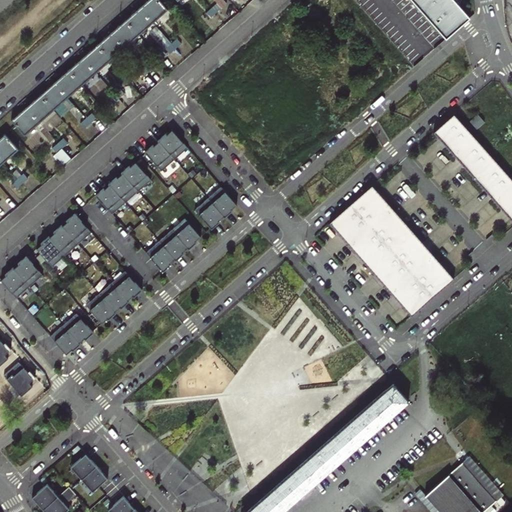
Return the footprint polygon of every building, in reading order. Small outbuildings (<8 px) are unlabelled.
[(147,0),(140,7),(152,21),(166,9),(158,0),(147,0)] [(468,16),(454,0),(412,0),(446,38),(468,16)] [(211,8),(215,13),(221,7),(217,3),(211,8)] [(138,34),(152,21),(140,7),(125,19),(138,34)] [(205,13),(209,18),(215,13),(211,8),(205,13)] [(124,46),(138,34),(125,19),(111,32),(124,46)] [(97,44),(110,58),(124,46),(111,32),(97,44)] [(171,43),(175,48),(181,43),(177,38),(171,43)] [(170,53),(175,48),(171,43),(165,48),(170,53)] [(95,71),(110,58),(97,44),(83,57),(95,71)] [(69,69),(81,84),(95,71),(83,57),(69,69)] [(143,68),(147,72),(153,67),(149,62),(143,68)] [(137,73),(141,78),(147,72),(143,68),(137,73)] [(54,82),(67,96),(81,84),(69,69),(54,82)] [(40,94),(53,108),(67,96),(54,82),(40,94)] [(114,93),(118,98),(124,92),(120,88),(114,93)] [(113,102),(118,98),(114,93),(109,98),(113,102)] [(39,121),(53,108),(40,94),(26,107),(39,121)] [(53,108),(59,116),(73,103),(67,96),(53,108)] [(24,134),(39,121),(26,107),(11,120),(15,124),(24,134)] [(39,121),(47,130),(61,118),(59,116),(53,108),(39,121)] [(86,118),(90,122),(96,117),(92,112),(86,118)] [(511,180),(454,114),(433,131),(511,220),(511,180)] [(476,130),(485,122),(478,114),(469,121),(476,130)] [(85,127),(90,122),(86,118),(81,123),(85,127)] [(188,147),(172,130),(165,136),(164,135),(158,140),(159,141),(175,159),(188,147)] [(0,138),(0,159),(2,161),(17,148),(4,134),(0,138)] [(58,143),(62,147),(68,142),(64,137),(58,143)] [(175,159),(159,141),(152,148),(151,147),(145,152),(146,153),(162,171),(175,159)] [(52,148),(57,152),(62,147),(58,143),(52,148)] [(152,180),(136,162),(129,169),(128,168),(122,173),(123,174),(139,191),(152,180)] [(21,183),(27,178),(23,173),(17,179),(21,183)] [(139,191),(123,174),(116,179),(115,179),(109,184),(110,184),(126,202),(139,191)] [(16,188),(21,183),(17,179),(12,183),(16,188)] [(126,202),(110,184),(102,191),(102,190),(96,195),(97,196),(112,214),(126,202)] [(237,204),(222,186),(209,199),(225,216),(233,210),(232,209),(237,204)] [(450,281),(368,188),(325,225),(407,319),(450,281)] [(225,216),(209,199),(196,210),(212,229),(220,222),(219,221),(225,216)] [(62,226),(78,244),(92,232),(75,213),(69,218),(70,220),(62,226)] [(201,236),(185,218),(172,230),(188,247),(189,249),(197,242),(196,241),(201,236)] [(50,237),(65,255),(78,244),(62,226),(62,225),(56,230),(57,231),(50,237)] [(188,247),(172,230),(160,241),(175,259),(176,260),(184,253),(183,252),(188,247)] [(37,249),(52,267),(65,255),(50,237),(49,236),(43,241),(44,242),(37,249)] [(175,259),(160,241),(147,253),(163,271),(171,265),(170,264),(175,259)] [(14,269),(30,287),(43,275),(26,256),(20,261),(21,262),(14,269)] [(1,281),(16,298),(30,287),(14,269),(13,268),(7,273),(8,274),(1,281)] [(127,299),(128,300),(133,296),(134,297),(136,295),(142,290),(140,288),(126,271),(113,282),(127,299)] [(114,311),(115,312),(120,307),(121,308),(123,306),(129,301),(128,300),(127,299),(113,282),(99,294),(114,311)] [(86,305),(101,323),(106,319),(107,320),(110,318),(115,312),(114,311),(99,294),(86,305)] [(78,342),(79,343),(84,338),(85,339),(87,337),(93,332),(91,330),(77,313),(64,325),(78,342)] [(50,336),(66,355),(71,350),(72,351),(74,349),(80,344),(79,343),(78,342),(64,325),(50,336)] [(11,350),(0,338),(0,337),(0,364),(8,357),(6,355),(11,350)] [(22,394),(32,385),(28,380),(32,377),(24,367),(15,375),(13,373),(8,377),(22,394)] [(281,511),(408,401),(393,383),(246,511),(281,511)] [(461,462),(495,500),(502,494),(469,456),(461,462)] [(92,469),(81,457),(67,469),(77,482),(92,469)] [(481,511),(495,500),(461,462),(424,494),(440,511),(481,511)] [(103,481),(92,469),(77,482),(88,494),(103,481)] [(54,499),(43,487),(28,499),(39,511),(54,499)] [(431,511),(440,511),(424,494),(420,490),(415,494),(431,511)] [(64,511),(65,511),(54,499),(39,511),(64,511)] [(129,511),(130,511),(119,499),(104,511),(129,511)]
